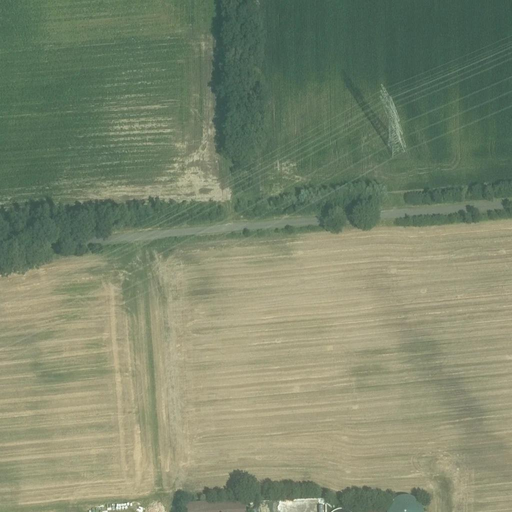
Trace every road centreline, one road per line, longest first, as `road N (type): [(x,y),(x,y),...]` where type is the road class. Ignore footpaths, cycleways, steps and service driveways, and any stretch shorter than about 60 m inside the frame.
road 1 (unclassified): [(511,205),(0,251)]
road 2 (track): [(141,238),(157,485)]
